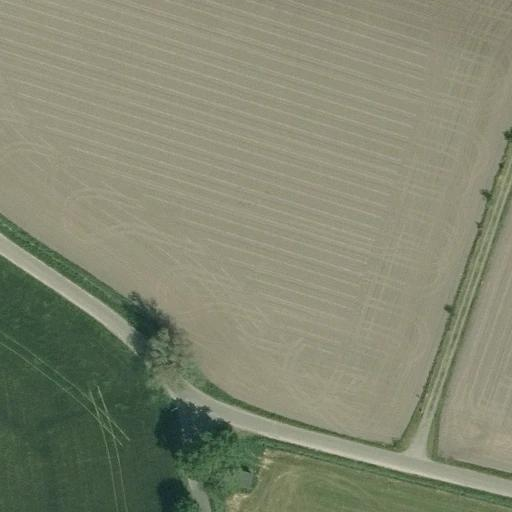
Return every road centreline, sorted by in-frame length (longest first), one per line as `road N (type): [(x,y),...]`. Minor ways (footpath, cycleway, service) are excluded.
road 1 (unclassified): [(511,488),(189,403)]
road 2 (unclassified): [(189,403),(134,337),(0,243)]
